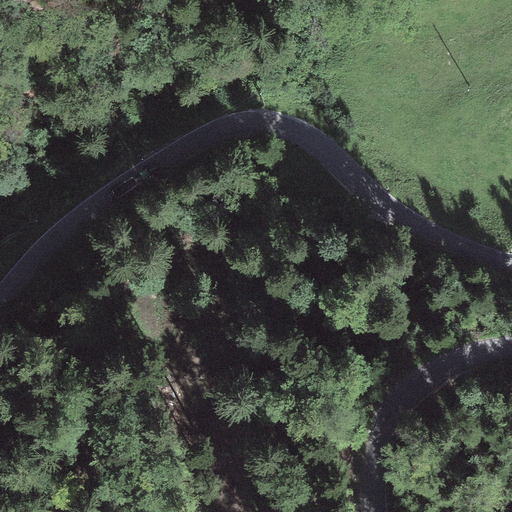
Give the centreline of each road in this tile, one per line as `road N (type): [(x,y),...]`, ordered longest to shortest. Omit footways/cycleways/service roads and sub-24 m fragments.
road 1 (tertiary): [(0,297),(60,232),(118,187),(194,140),(260,119),(296,131),(422,226),(511,261)]
road 2 (tertiary): [(511,347),(444,366),(402,397),(378,446),(374,511)]
